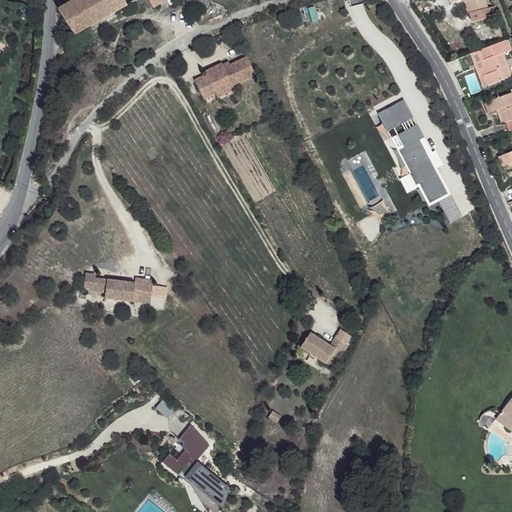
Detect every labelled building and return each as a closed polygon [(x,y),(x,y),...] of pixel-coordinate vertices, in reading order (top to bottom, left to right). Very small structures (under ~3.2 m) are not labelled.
[(123,0),(79,0),(58,12),(73,37),(127,6),(123,0)] [(460,0),(464,0),(468,13),(471,12),(487,8),(484,0),(460,0)] [(487,8),(471,12),(474,24),(490,19),(487,8)] [(478,63),(483,76),(480,77),(484,88),(510,77),(499,47),(497,43),(457,59),(461,70),(478,63)] [(223,70),(221,66),(220,64),(203,71),(204,74),(192,80),(200,100),(213,94),(212,92),(228,85),(229,88),(253,78),(246,60),(228,68),(223,70)] [(236,94),(229,88),(228,85),(212,92),(213,94),(220,100),(236,94)] [(506,133),(511,130),(511,104),(507,92),(480,103),(484,114),(493,110),(498,123),(502,122),(506,133)] [(377,115),(387,133),(414,119),(404,100),(377,115)] [(428,206),(450,196),(437,168),(439,167),(420,125),(396,135),(403,150),(399,152),(410,175),(400,180),(406,194),(420,188),(428,206)] [(511,148),(491,156),(496,167),(505,164),(511,180),(511,148)] [(106,270),(96,269),(94,282),(103,283),(103,286),(116,287),(115,293),(143,296),(144,290),(157,291),(161,292),(163,276),(145,274),(145,279),(105,274),(106,270)] [(344,329),(329,340),(338,346),(354,336),(344,329)] [(323,347),(304,334),(294,348),(317,365),(324,357),(331,363),(342,349),(338,346),(329,340),(323,347)] [(333,369),(331,363),(324,357),(317,365),(333,369)] [(511,389),(511,388),(491,416),(506,427),(511,419),(511,389)] [(221,511),(219,510),(232,492),(196,463),(211,444),(189,427),(180,439),(188,446),(176,460),(169,455),(162,464),(212,503),(208,508),(213,511),(221,511)]
